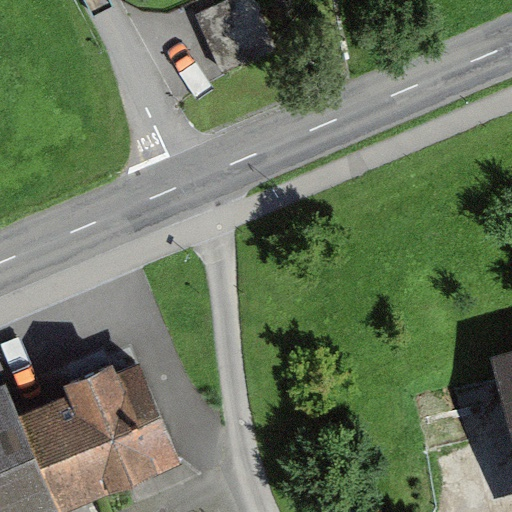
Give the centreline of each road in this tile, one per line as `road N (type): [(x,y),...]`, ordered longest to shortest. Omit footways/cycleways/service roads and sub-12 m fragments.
road 1 (tertiary): [(511,45),(187,186)]
road 2 (residential): [(264,511),(243,443),(219,238),(187,186)]
road 3 (residential): [(187,186),(97,0)]
road 4 (tertiary): [(187,186),(0,265)]
